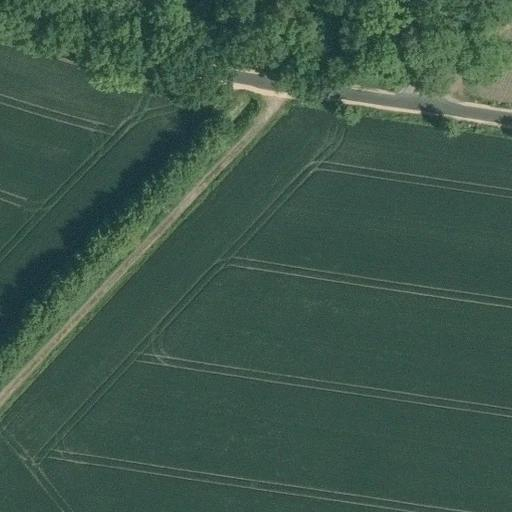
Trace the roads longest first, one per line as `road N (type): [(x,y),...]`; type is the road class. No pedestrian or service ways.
road 1 (unclassified): [(511,118),(293,89),(145,59),(0,16)]
road 2 (track): [(293,89),(0,400)]
